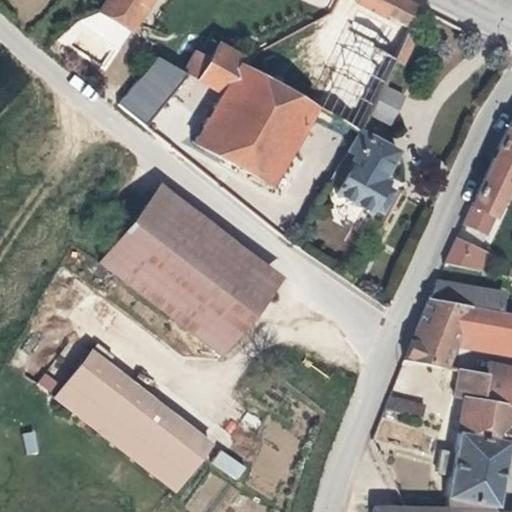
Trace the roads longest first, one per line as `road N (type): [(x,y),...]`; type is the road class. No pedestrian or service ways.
road 1 (residential): [(0,19),(29,55),(392,344)]
road 2 (residential): [(392,344),(511,82)]
road 3 (residential): [(329,511),(392,344)]
